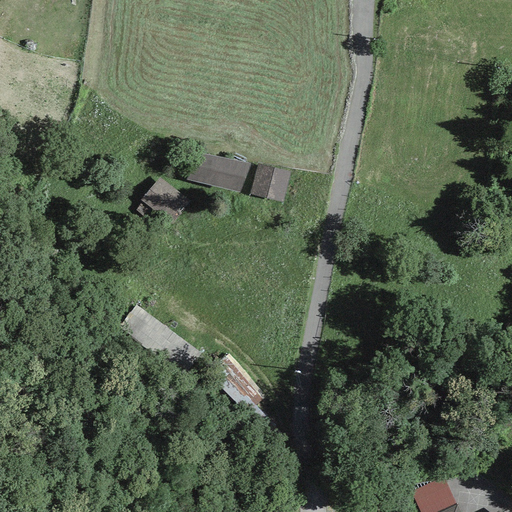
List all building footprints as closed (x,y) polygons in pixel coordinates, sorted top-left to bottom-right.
[(248,167),(193,153),(186,181),(241,194),(248,167)] [(291,172),(257,164),(249,195),(283,204),(291,172)] [(159,178),(139,200),(169,226),(188,204),(159,178)] [(201,354),(136,306),(120,328),(184,376),(201,354)] [(266,396),(228,355),(216,367),(220,371),(211,379),(276,440),(283,433),(255,406),(266,396)] [(412,491),(421,511),(439,511),(456,505),(444,477),(412,491)]
